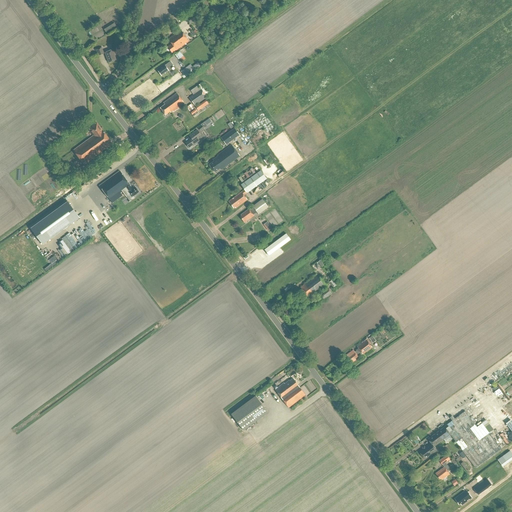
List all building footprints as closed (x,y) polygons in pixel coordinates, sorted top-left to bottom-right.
[(195,12),(186,19),(190,25),(192,23),(193,25),(197,22),(195,21),(199,18),(195,12)] [(106,33),(117,27),(115,25),(105,31),(106,33)] [(166,34),(174,29),(171,26),(164,31),(166,34)] [(188,42),(180,30),(168,39),(172,44),(167,47),(172,53),(188,42)] [(96,50),(98,56),(104,54),(102,47),(96,50)] [(115,57),(113,50),(105,52),(108,62),(116,60),(115,57)] [(180,51),(176,54),(181,62),(186,58),(180,51)] [(173,65),(170,61),(158,71),(162,76),(169,71),(172,70),(170,67),(173,65)] [(182,74),(185,77),(192,72),(190,68),(182,74)] [(207,97),(199,85),(190,91),(193,94),(189,97),(195,106),(207,97)] [(173,112),(185,104),(177,93),(164,103),(165,105),(160,108),(165,115),(170,111),(171,113),(173,111),(173,112)] [(201,110),(209,105),(205,100),(197,105),(201,110)] [(84,164),(112,145),(101,129),(97,123),(89,129),(94,136),(73,150),(84,164)] [(235,128),(221,138),(226,145),(240,135),(238,132),(241,130),(237,126),(235,128)] [(198,140),(201,138),(199,135),(200,134),(197,130),(189,136),(192,139),(186,143),(189,148),(192,145),(193,146),(199,141),(198,140)] [(240,157),(231,145),(217,155),(218,156),(213,160),(213,161),(209,164),(215,172),(220,169),(221,170),(240,157)] [(66,162),(62,156),(57,160),(62,165),(66,162)] [(245,181),(257,173),(253,168),(245,174),(246,177),(244,179),(245,181)] [(229,202),(234,208),(235,207),(236,208),(247,200),(245,197),(244,195),(267,179),(261,170),(241,185),(244,190),(241,192),(229,202)] [(120,193),(126,189),(127,189),(124,192),(127,196),(131,194),(133,197),(139,192),(135,187),(133,189),(130,186),(120,171),(100,186),(112,203),(122,196),(120,193)] [(259,214),(268,207),(262,199),(252,206),(253,207),(249,210),(249,209),(241,215),(242,216),(240,217),(244,222),(254,216),(253,215),(257,212),(259,214)] [(43,245),(80,218),(68,202),(31,228),(43,245)] [(267,221),(263,225),(268,231),(272,228),(267,221)] [(84,230),(79,233),(85,241),(96,233),(87,222),(82,226),(84,230)] [(264,250),(269,256),(291,239),(286,233),(264,250)] [(326,286),(318,274),(300,287),(307,296),(312,293),(313,294),(317,291),(318,292),(326,286)] [(332,294),(327,287),(320,293),(325,300),(332,294)] [(353,350),(345,356),(349,363),(351,362),(351,363),(359,358),(357,355),(361,352),(363,354),(372,347),(367,340),(357,347),(359,349),(355,352),(353,350)] [(289,408),(305,395),(293,378),(290,381),(289,380),(284,384),(284,383),(275,390),(289,408)] [(496,398),(501,396),(497,388),(492,390),(496,398)] [(268,413),(256,396),(231,415),(243,431),(268,413)] [(465,411),(444,426),(444,427),(450,434),(475,468),(511,440),(511,400),(477,427),(465,411)] [(419,452),(425,460),(437,451),(434,446),(450,434),(444,427),(428,439),(431,443),(419,452)] [(511,451),(511,450),(498,460),(503,467),(511,459),(511,451)] [(450,459),(447,455),(439,460),(444,467),(435,473),(440,479),(441,478),(442,480),(450,474),(447,471),(450,469),(445,463),(450,459)] [(478,485),(473,479),(469,482),(473,488),(474,488),(477,486),(478,485)] [(461,505),(472,498),(466,490),(455,499),(459,504),(460,503),(461,505)]
